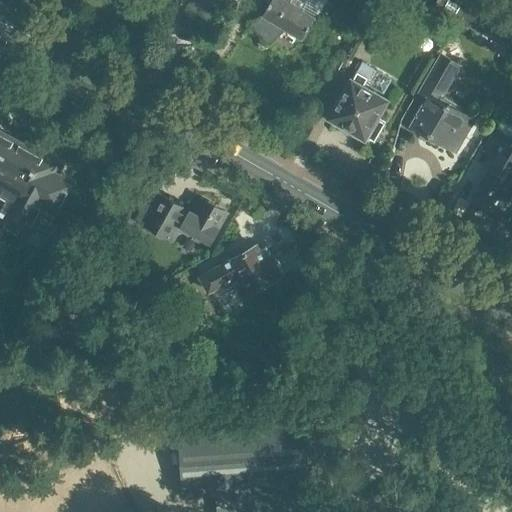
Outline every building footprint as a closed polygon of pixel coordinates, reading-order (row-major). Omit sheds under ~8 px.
[(308,0),(272,0),(265,13),(264,13),(252,24),(269,44),(287,29),(303,39),(316,18),(302,10),(308,0)] [(437,0),(435,5),(459,20),(458,22),(467,28),(469,24),(479,30),(493,8),(493,7),(484,0),(437,0)] [(511,27),(491,15),(483,29),(511,46),(511,27)] [(200,48),(205,50),(208,41),(204,39),(200,48)] [(440,54),(419,92),(428,97),(412,125),(457,150),(474,120),(463,113),(466,109),(443,95),(453,79),(461,66),(440,54)] [(376,72),(362,64),(332,117),(334,118),(335,122),(340,125),(344,124),(354,129),(354,133),(359,136),(363,135),(366,137),(370,131),(378,136),(386,122),(378,117),(388,99),(367,87),(376,72)] [(475,197),(501,212),(511,192),(511,126),(502,121),(485,150),(502,160),(495,172),(491,169),(475,197)] [(0,208),(5,211),(0,219),(26,235),(37,215),(52,223),(64,201),(63,200),(72,183),(52,172),(56,163),(30,148),(27,154),(20,150),(21,148),(12,143),(10,145),(3,140),(6,135),(0,131),(0,208)] [(197,212),(186,206),(180,217),(148,199),(133,226),(166,244),(177,223),(211,242),(227,213),(216,207),(216,204),(210,201),(207,202),(204,200),(197,212)] [(258,246),(202,276),(210,292),(235,279),(244,296),(284,273),(282,269),(282,266),(279,261),(276,259),(274,255),(272,256),(267,247),(261,250),(258,246)] [(158,325),(175,352),(191,342),(173,315),(158,325)] [(166,397),(163,368),(131,371),(133,400),(166,397)] [(307,435),(306,422),(182,431),(187,495),(221,493),(222,511),(275,511),(309,510),(307,486),(311,486),(310,473),(328,472),(325,433),(307,435)]
